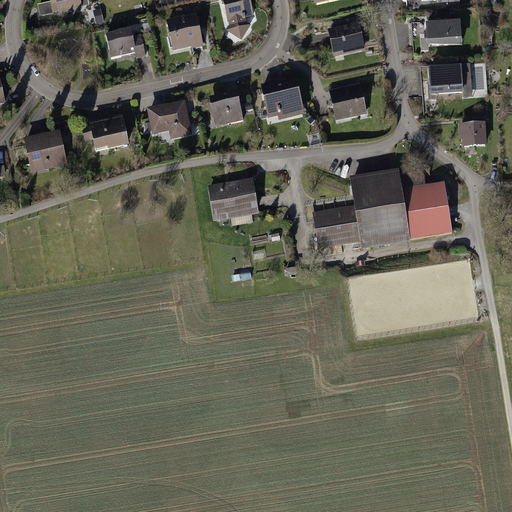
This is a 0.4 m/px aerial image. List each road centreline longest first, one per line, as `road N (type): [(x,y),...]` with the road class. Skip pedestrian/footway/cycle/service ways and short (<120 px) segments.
road 1 (residential): [(21,0),(14,22),(23,66),(41,91),(74,101),(250,66),(279,34),(278,0)]
road 2 (residential): [(385,0),(405,128),(472,180)]
